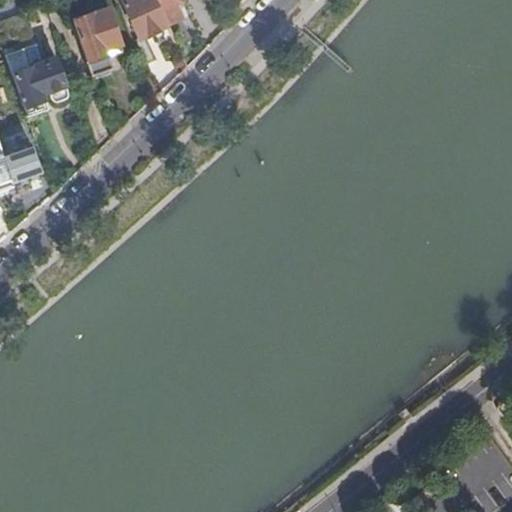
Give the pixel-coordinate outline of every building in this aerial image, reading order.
[(144,37),(167,26),(167,25),(155,0),(121,0),(138,40),(132,43),(143,67),(154,61),(144,37)] [(180,2),(184,0),(155,0),(167,25),(181,18),(177,9),(182,6),(180,2)] [(73,22),(92,78),(112,70),(106,50),(121,45),(108,9),(73,22)] [(31,68),(44,63),(37,45),(24,49),(31,68)] [(4,56),(26,117),(47,109),(42,96),(65,87),(55,58),(44,63),(31,68),(24,49),(4,56)] [(2,153),(15,188),(43,178),(30,143),(2,153)] [(0,193),(15,188),(2,153),(0,146),(0,193)]
